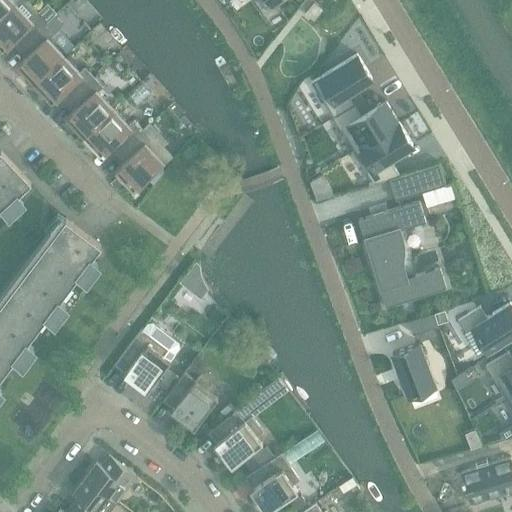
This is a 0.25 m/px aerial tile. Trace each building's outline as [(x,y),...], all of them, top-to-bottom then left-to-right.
[(23,44),(45,23),(46,22),(25,0),(16,0),(15,2),(0,15),(0,45),(2,48),(15,35),(23,44)] [(0,0),(0,15),(15,2),(13,0),(0,0)] [(314,2),(305,13),(313,20),(322,9),(314,2)] [(17,64),(34,82),(64,54),(48,38),(53,33),(45,23),(23,44),(30,52),(17,64)] [(357,53),(311,81),(333,116),(355,103),(349,92),(372,77),(357,53)] [(64,88),(72,96),(94,76),(85,66),(79,71),(64,54),(34,82),(51,100),(64,88)] [(66,116),(83,135),(113,107),(97,90),(103,85),(94,76),(72,96),(79,104),(66,116)] [(142,83),(129,95),(137,104),(150,92),(142,83)] [(355,103),(333,116),(354,150),(399,122),(399,121),(385,99),(362,114),(355,103)] [(113,141),(121,149),(143,129),(134,119),(128,124),(113,107),(83,135),(100,153),(113,141)] [(150,122),(143,129),(121,149),(128,157),(115,169),(133,188),(146,176),(161,161),(162,161),(164,162),(173,154),(163,144),(167,140),(150,122)] [(399,122),(354,150),(365,168),(374,182),(389,178),(397,175),(399,174),(390,160),(389,158),(413,144),(399,122)] [(0,211),(31,183),(1,150),(0,150),(0,211)] [(161,161),(146,176),(154,185),(163,173),(163,163),(161,161)] [(397,175),(389,178),(395,199),(445,184),(438,162),(399,174),(397,175)] [(322,175),(310,181),(317,199),(333,194),(322,175)] [(374,214),(358,219),(365,240),(367,239),(381,285),(379,286),(385,307),(446,288),(440,267),(403,278),(400,267),(400,252),(399,238),(396,230),(426,221),(419,200),(384,211),(383,209),(374,212),(374,214)] [(0,375),(101,243),(66,216),(0,302),(0,375)] [(196,262),(180,282),(200,298),(208,288),(204,282),(201,274),(199,264),(196,262)] [(511,274),(497,281),(501,290),(511,284),(511,274)] [(460,318),(458,319),(465,331),(463,332),(476,354),(486,348),(487,349),(511,333),(511,305),(509,302),(486,316),(483,311),(480,306),(460,318)] [(445,310),(433,313),(437,324),(444,322),(447,316),(445,310)] [(433,313),(408,320),(412,332),(413,333),(437,326),(437,325),(437,324),(433,313)] [(123,374),(146,391),(149,388),(153,391),(162,378),(158,375),(178,349),(178,343),(151,323),(145,324),(115,363),(125,371),(123,374)] [(418,343),(391,353),(408,393),(435,383),(418,343)] [(511,357),(508,351),(486,364),(506,397),(511,393),(511,357)] [(465,370),(451,378),(456,389),(471,381),(465,370)] [(194,428),(218,396),(211,391),(215,384),(200,372),(195,379),(184,371),(163,399),(173,408),(171,410),(194,428)] [(168,384),(172,387),(178,379),(174,376),(168,384)] [(511,407),(511,422),(498,431),(503,439),(511,435),(511,393),(506,397),(511,407)] [(230,401),(220,410),(225,416),(235,407),(230,401)] [(263,430),(255,420),(251,415),(244,419),(236,409),(208,432),(216,442),(213,444),(231,466),(262,442),(257,435),(263,430)] [(475,429),(465,433),(471,448),(482,444),(475,429)] [(267,445),(246,462),(252,470),(255,468),(275,456),(267,445)] [(275,456),(255,468),(252,470),(244,476),(252,487),(249,489),(264,511),(265,511),(298,491),(293,483),(299,479),(281,451),(275,456)] [(511,457),(511,455),(461,470),(470,501),(511,487),(511,457)] [(96,459),(85,475),(116,499),(135,474),(112,456),(105,466),(96,459)] [(81,496),(75,505),(84,511),(105,511),(116,499),(85,475),(73,490),(81,496)] [(321,511),(314,501),(298,511),(321,511)]
